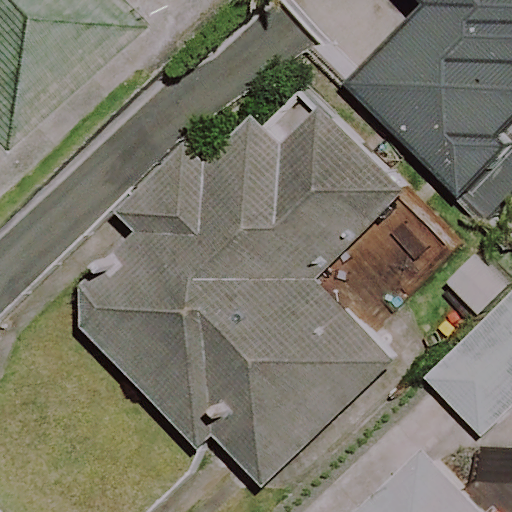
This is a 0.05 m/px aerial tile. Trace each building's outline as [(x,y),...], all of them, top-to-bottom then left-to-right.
[(0,0),(0,161),(135,37),(100,0),(0,0)] [(377,90),(502,208),(511,197),(511,0),(457,0),(460,2),(377,90)] [(163,231),(85,305),(220,449),(233,436),(280,486),(410,364),(330,280),(427,188),(326,80),(234,167),(216,147),(146,213),(163,231)] [(511,272),(492,254),(468,279),(501,311),(439,377),(510,444),(511,442),(511,272)] [(500,511),(448,457),(388,511),(500,511)]
